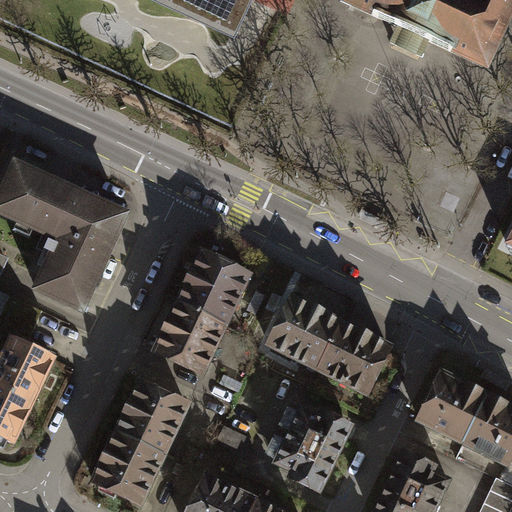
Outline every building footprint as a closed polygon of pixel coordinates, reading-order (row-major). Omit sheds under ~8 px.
[(255,0),(141,0),(235,44),(255,0)] [(511,0),(341,0),(341,1),(487,67),(511,11),(511,0)] [(126,215),(16,165),(0,200),(0,214),(45,235),(42,241),(48,243),(46,249),(53,253),(36,289),(83,310),(126,215)] [(250,279),(203,256),(180,305),(226,327),(231,317),(250,279)] [(0,291),(0,316),(10,296),(0,291)] [(42,311),(10,296),(0,316),(0,333),(3,335),(5,329),(29,340),(42,311)] [(318,372),(343,322),(293,298),(269,349),(294,361),(318,372)] [(226,327),(180,305),(157,353),(203,376),(223,333),(226,327)] [(368,396),(393,345),(343,322),(318,372),(343,384),(368,396)] [(54,359),(13,340),(0,368),(0,385),(34,401),(54,359)] [(464,445),(487,398),(443,376),(420,423),(464,445)] [(191,403),(142,380),(117,431),(166,454),(191,403)] [(34,401),(0,385),(0,437),(14,444),(34,401)] [(507,466),(511,456),(511,410),(487,398),(464,445),(507,466)] [(291,436),(276,465),(292,473),(290,477),(324,493),(353,430),(322,416),(320,420),(302,412),(291,436)] [(225,425),(216,444),(246,458),(255,439),(225,425)] [(166,454),(117,431),(93,483),(142,506),(166,454)] [(435,469),(402,454),(374,511),(434,511),(449,482),(433,475),(435,469)] [(250,511),(258,496),(208,473),(189,511),(250,511)] [(511,485),(508,484),(497,479),(481,511),(511,511),(511,485)] [(290,511),(258,496),(250,511),(290,511)]
